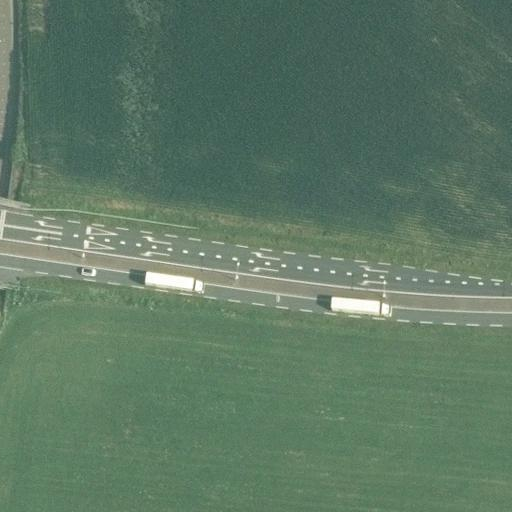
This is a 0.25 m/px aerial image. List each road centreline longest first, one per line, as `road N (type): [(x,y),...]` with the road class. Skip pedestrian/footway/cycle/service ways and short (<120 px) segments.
road 1 (secondary): [(511,290),(283,268),(0,226)]
road 2 (secondary): [(0,262),(301,305),(511,320)]
